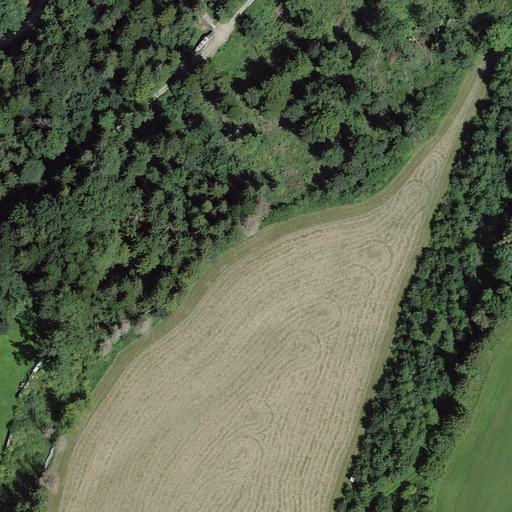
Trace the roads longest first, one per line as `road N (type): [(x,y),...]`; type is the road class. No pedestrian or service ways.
road 1 (track): [(129,116),(173,83),(251,0)]
road 2 (track): [(129,116),(0,208)]
